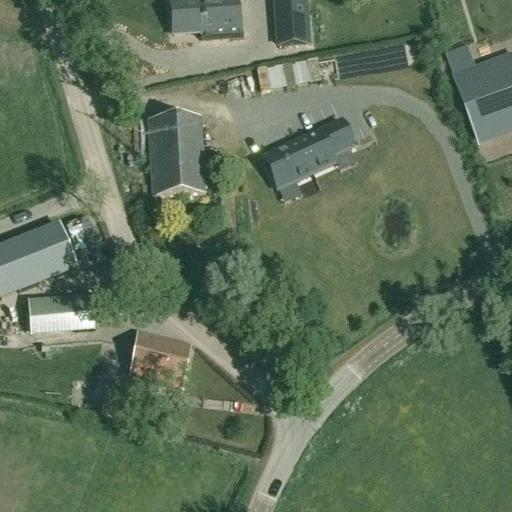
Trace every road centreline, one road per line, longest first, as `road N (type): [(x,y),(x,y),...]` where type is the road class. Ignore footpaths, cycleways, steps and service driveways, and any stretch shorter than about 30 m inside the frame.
road 1 (unclassified): [(305,426),(160,302),(99,195)]
road 2 (tertiary): [(305,426),(400,337),(511,277)]
road 3 (unclassified): [(99,195),(45,0)]
